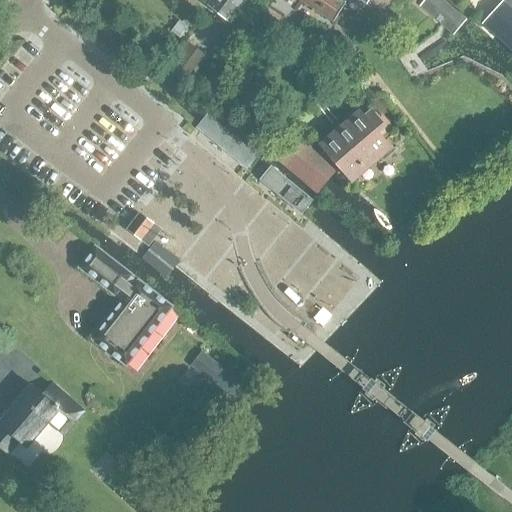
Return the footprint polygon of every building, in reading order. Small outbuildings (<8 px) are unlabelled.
[(209,0),(207,3),(225,19),(242,0),(209,0)] [(367,0),(300,0),(332,21),(344,5),(337,0),(360,0),(365,3),(367,0)] [(511,15),(495,34),(511,50),(511,15)] [(173,60),(194,75),(209,57),(187,41),(173,60)] [(325,150),(348,177),(395,136),(372,109),(325,150)] [(204,135),(227,153),(231,148),(236,142),(204,118),(195,129),(204,135)] [(336,169),(300,140),(292,133),(272,156),(316,193),(336,169)] [(262,180),(293,206),(296,203),(302,195),(271,169),(265,177),(262,180)] [(160,230),(140,214),(127,228),(148,245),(153,240),(160,230)] [(141,259),(166,279),(174,269),(180,261),(155,242),(141,259)] [(116,295),(123,300),(157,327),(173,307),(95,246),(79,267),(116,296),(116,295)] [(157,327),(123,300),(92,340),(127,366),(157,327)] [(333,314),(322,306),(313,317),(323,326),(333,314)] [(245,402),(253,393),(201,351),(187,367),(239,410),(245,402)] [(0,422),(0,423),(0,424),(0,447),(8,454),(20,440),(27,447),(49,421),(64,434),(84,412),(53,384),(43,396),(32,386),(0,422)]
